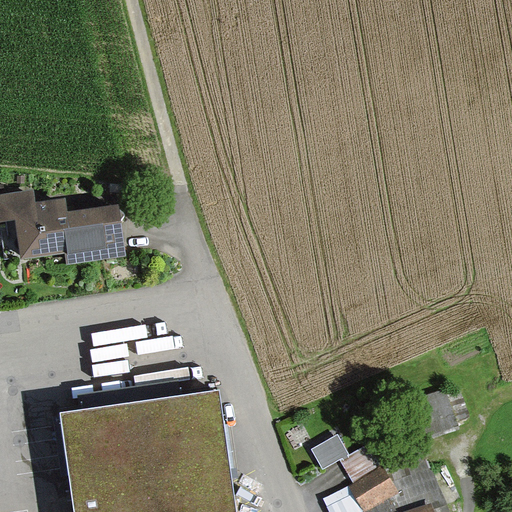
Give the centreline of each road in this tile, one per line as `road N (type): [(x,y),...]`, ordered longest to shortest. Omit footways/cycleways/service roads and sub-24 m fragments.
road 1 (residential): [(183,197),(294,511)]
road 2 (track): [(130,0),(183,197)]
